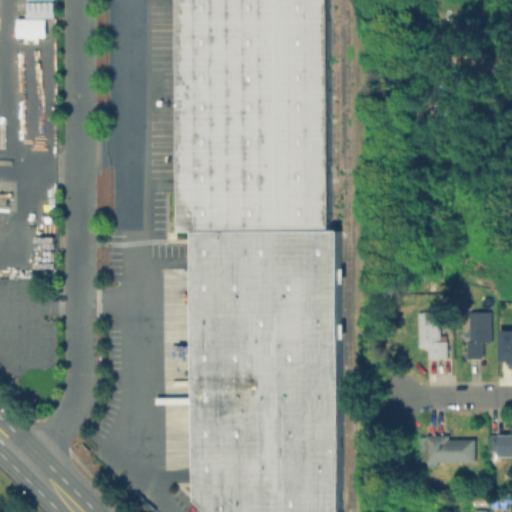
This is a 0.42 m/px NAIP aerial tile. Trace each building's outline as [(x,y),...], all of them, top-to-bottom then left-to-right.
[(30,14),(30,0),(56,0),(56,14),(30,14)] [(329,0),(330,187),(330,511),(209,511),(197,499),(192,229),(182,229),(182,186),(179,186),(180,0),(329,0)] [(16,18),(16,37),(46,37),(45,17),(16,18)] [(490,309),(491,339),(481,339),(481,356),(467,356),(466,338),(469,338),(469,309),(490,309)] [(443,311),(443,334),(449,334),(449,340),(450,340),(450,357),(432,357),(432,346),(422,346),(422,311),(443,311)] [(511,367),(507,367),(507,360),(499,360),(498,329),(511,329),(511,367)] [(451,433),(451,437),(475,437),(475,460),(440,460),(440,465),(429,465),(429,460),(422,460),(421,435),(429,435),(429,433),(451,433)] [(511,433),(511,455),(502,455),(502,433),(511,433)]
